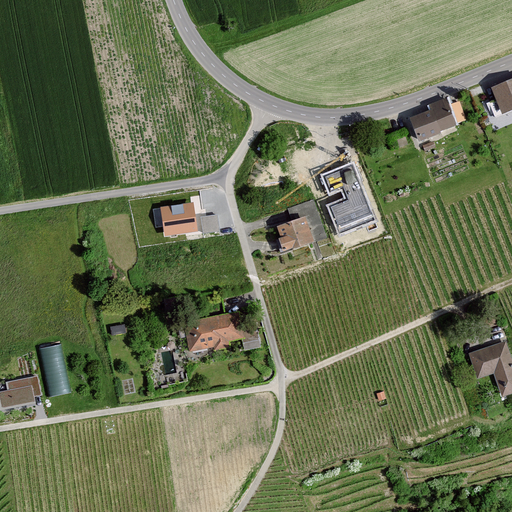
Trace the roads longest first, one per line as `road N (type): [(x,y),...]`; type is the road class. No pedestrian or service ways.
road 1 (unclassified): [(270,104),(224,174),(0,210)]
road 2 (track): [(282,382),(0,428)]
road 3 (residential): [(511,60),(350,116),(270,104)]
road 4 (track): [(511,281),(282,382)]
road 5 (residential): [(270,104),(198,48),(173,0)]
